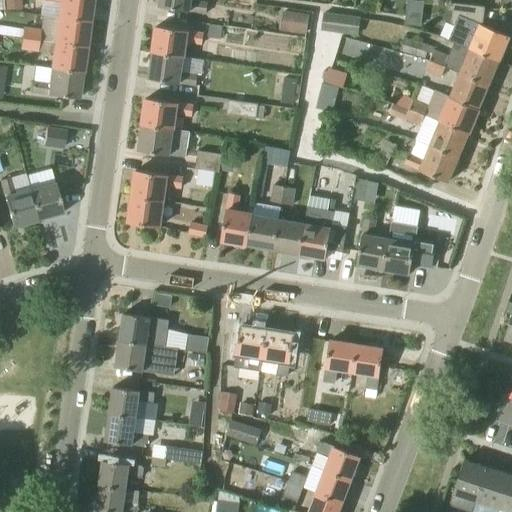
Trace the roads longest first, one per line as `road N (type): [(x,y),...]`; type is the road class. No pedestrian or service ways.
road 1 (residential): [(89,271),(126,269),(453,321)]
road 2 (residential): [(89,271),(128,0)]
road 3 (residential): [(56,511),(89,271)]
road 4 (residential): [(381,511),(453,321)]
road 5 (residential): [(453,321),(511,147)]
